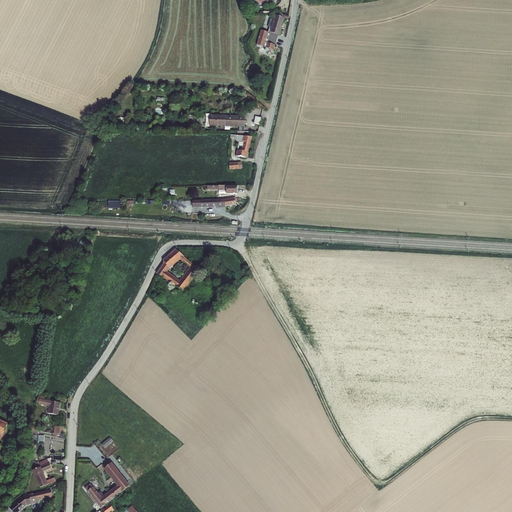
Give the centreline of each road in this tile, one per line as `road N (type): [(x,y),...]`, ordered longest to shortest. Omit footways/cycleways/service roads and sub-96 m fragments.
road 1 (residential): [(294,0),(240,241),(166,247),(75,399),(66,511)]
road 2 (track): [(240,241),(340,441),(367,476),(391,481),(471,419),(511,418)]
